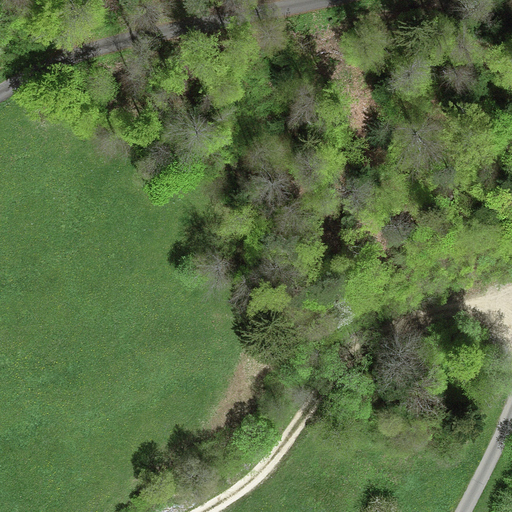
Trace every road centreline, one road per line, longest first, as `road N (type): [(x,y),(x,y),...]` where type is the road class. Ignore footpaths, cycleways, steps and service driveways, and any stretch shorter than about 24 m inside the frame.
road 1 (track): [(511,314),(412,314),(359,326),(192,511)]
road 2 (unclassified): [(0,85),(102,49),(320,0)]
